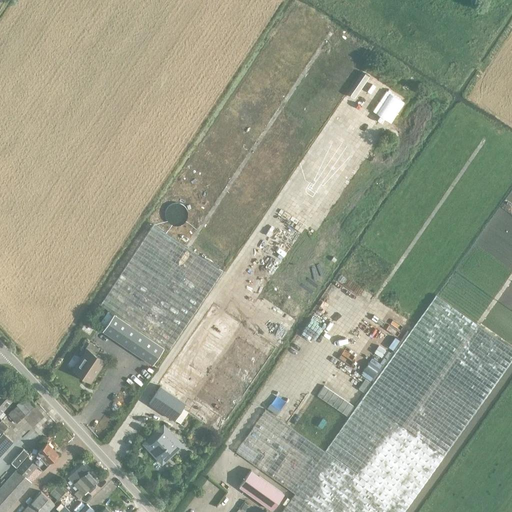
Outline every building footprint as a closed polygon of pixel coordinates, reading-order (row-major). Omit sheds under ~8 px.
[(114,314),(113,315),(102,331),(152,364),(151,364),(157,368),(168,351),(222,271),(153,224),(100,304),(114,314)] [(325,451),(290,427),(255,402),(226,444),(295,493),(281,511),(403,511),(511,359),(511,348),(436,295),(325,451)] [(161,385),(160,387),(160,386),(149,403),(174,419),(182,407),(218,432),(276,347),(213,304),(158,383),(161,385)] [(90,382),(104,361),(87,350),(73,371),(90,382)] [(324,384),(318,394),(348,414),(355,404),(324,384)] [(0,390),(0,413),(11,401),(0,390)] [(33,406),(25,396),(21,399),(30,409),(33,406)] [(25,413),(30,409),(21,399),(16,403),(17,404),(25,413)] [(21,417),(25,413),(17,404),(13,409),(21,417)] [(16,422),(21,417),(13,409),(8,413),(16,422)] [(0,420),(0,455),(13,442),(3,433),(8,426),(1,420),(0,420)] [(165,425),(145,444),(158,458),(157,459),(161,463),(164,463),(168,459),(167,458),(177,449),(178,450),(182,446),(182,443),(178,439),(177,440),(170,432),(171,431),(165,425)] [(37,451),(42,457),(40,459),(46,465),(48,463),(58,455),(47,443),(37,451)] [(16,466),(28,453),(23,448),(11,462),(16,466)] [(37,466),(27,457),(17,469),(27,478),(37,466)] [(92,485),(98,480),(83,464),(68,478),(79,490),(75,494),(79,498),(87,490),(89,492),(94,487),(92,485)] [(0,511),(5,511),(32,483),(17,470),(0,488),(0,511)] [(273,511),(285,495),(251,471),(240,487),(273,511)] [(58,500),(65,493),(57,485),(50,493),(58,500)] [(46,511),(54,504),(41,492),(21,511),(46,511)] [(93,511),(95,511),(87,503),(77,511),(70,511),(65,507),(59,511),(93,511)]
